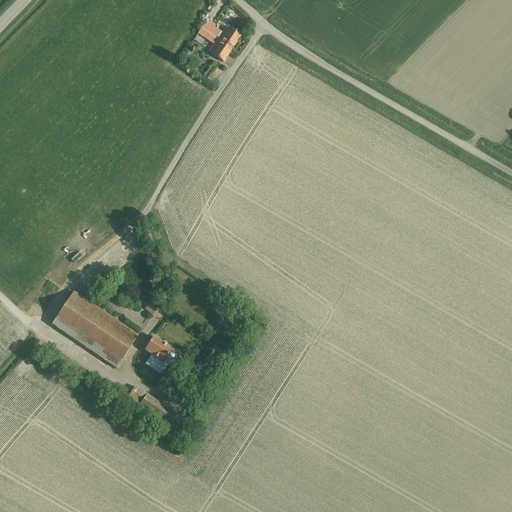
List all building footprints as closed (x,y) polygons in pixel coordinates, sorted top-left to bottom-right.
[(201,29),(231,50),(240,37),(230,30),(226,28),(223,33),(213,26),(215,24),(207,19),(201,29)] [(223,63),(231,50),(201,29),(198,33),(215,45),(209,53),(212,56),(223,63)] [(135,240),(116,248),(120,258),(139,250),(135,240)] [(48,281),(33,304),(46,312),(61,289),(48,281)] [(74,341),(116,369),(138,337),(73,293),(51,325),(69,337),(65,342),(71,346),(74,341)] [(144,310),(153,315),(157,308),(149,303),(144,310)] [(145,352),(162,364),(172,351),(154,338),(145,352)] [(138,408),(168,428),(177,414),(135,387),(127,399),(139,407),(138,408)]
